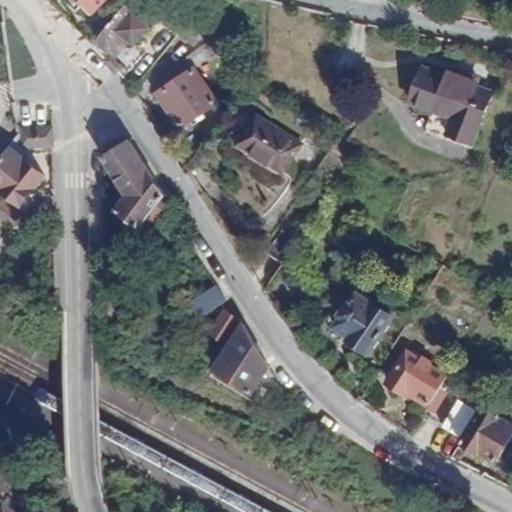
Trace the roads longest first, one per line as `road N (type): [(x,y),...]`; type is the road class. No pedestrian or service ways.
road 1 (residential): [(511,507),(400,451),(307,374),(226,264),(137,117),(111,96),(70,91)]
road 2 (tertiary): [(92,511),(83,458),(70,91)]
road 3 (residential): [(511,33),(331,0)]
